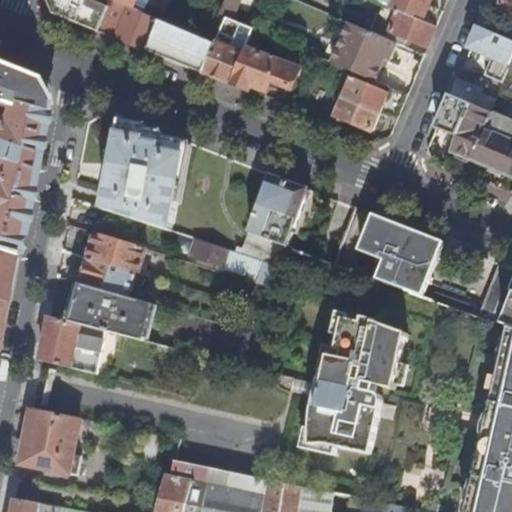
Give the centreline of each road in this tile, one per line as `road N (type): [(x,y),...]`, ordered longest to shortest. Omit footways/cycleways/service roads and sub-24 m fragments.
road 1 (residential): [(0,458),(77,63)]
road 2 (residential): [(389,185),(77,63)]
road 3 (residential): [(389,185),(465,0)]
road 4 (residential): [(389,185),(511,234)]
